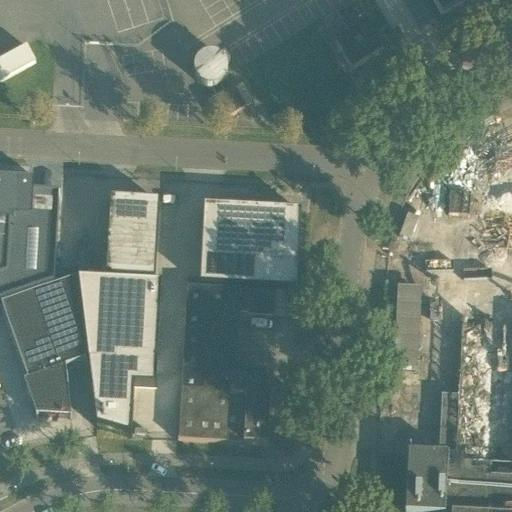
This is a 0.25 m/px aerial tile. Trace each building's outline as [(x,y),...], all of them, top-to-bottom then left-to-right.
[(431,0),(441,18),(472,0),(431,0)] [(293,104),(322,85),(315,73),(326,66),(329,70),(345,60),(352,71),(383,51),(365,25),(369,22),(356,2),(337,15),(265,60),(293,104)] [(220,124),(245,109),(232,89),(208,104),(220,124)] [(448,217),(469,218),(470,196),(449,194),(448,217)] [(59,198),(0,195),(0,307),(0,308),(54,288),(59,198)] [(160,203),(110,200),(105,281),(155,284),(160,203)] [(296,292),(300,213),(203,208),(199,287),(296,292)] [(23,384),(36,419),(38,418),(38,417),(69,419),(70,421),(71,421),(65,370),(85,363),(87,363),(77,281),(54,288),(0,308),(27,383),(23,384)] [(80,283),(79,283),(95,438),(132,440),(134,388),(156,389),(161,287),(80,283)] [(177,442),(267,447),(268,439),(267,439),(269,396),(264,396),(264,387),(270,387),(270,382),(231,380),(235,316),(296,319),(297,294),(186,289),(180,392),(177,442)]
